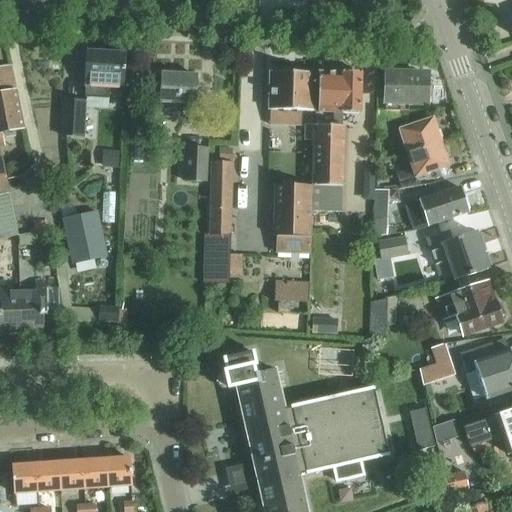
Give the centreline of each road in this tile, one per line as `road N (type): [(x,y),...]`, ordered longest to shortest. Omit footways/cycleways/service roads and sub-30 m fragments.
road 1 (residential): [(15,18),(451,40)]
road 2 (secondary): [(511,214),(451,40)]
road 3 (residential): [(5,435),(162,426)]
road 4 (residential): [(162,426),(158,387),(146,376),(49,376)]
